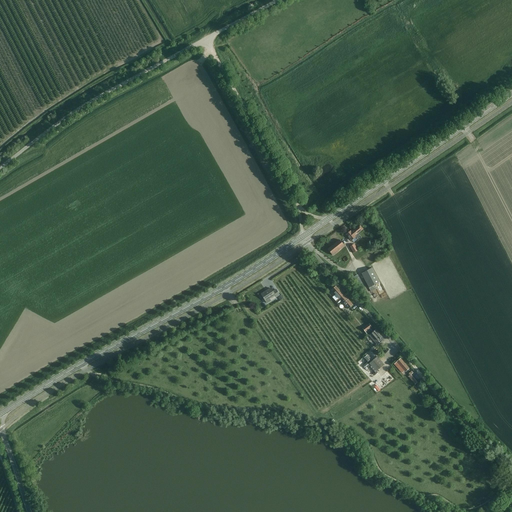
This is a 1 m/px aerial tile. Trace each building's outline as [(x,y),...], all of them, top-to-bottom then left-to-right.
[(362,238),(358,233),(362,229),(360,226),(351,233),(350,231),(346,234),(351,241),(355,237),(356,239),(360,236),(361,238),(362,238)] [(332,255),(344,246),(340,240),(328,249),(332,255)] [(358,250),(354,244),(350,247),(353,253),(358,250)] [(372,268),(368,270),(361,274),(369,288),(380,282),(372,268)] [(336,286),(331,290),(340,299),(344,295),(336,286)] [(279,295),(276,290),(273,292),(271,288),(261,295),(265,301),(266,301),(267,303),(271,301),(269,299),(275,295),(276,297),(279,295)] [(353,304),(348,299),(348,300),(344,295),(340,299),(348,309),(353,304)] [(363,328),(365,332),(371,327),(369,324),(363,328)] [(382,337),(381,336),(376,330),(369,336),(376,343),(378,341),(380,343),(384,339),(382,337)] [(384,365),(377,357),(369,363),(376,371),(384,365)] [(409,369),(401,359),(397,362),(394,365),(402,373),(404,371),(405,372),(409,369)]
